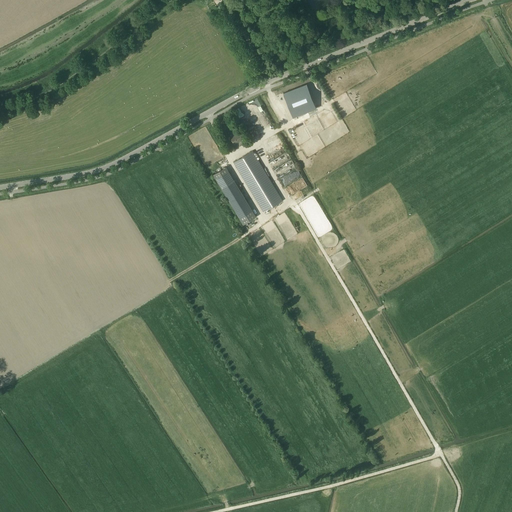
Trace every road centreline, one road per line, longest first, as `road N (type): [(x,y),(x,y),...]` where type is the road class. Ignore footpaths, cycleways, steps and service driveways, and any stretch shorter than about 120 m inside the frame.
road 1 (tertiary): [(0,187),(111,165),(263,83),(471,0)]
road 2 (track): [(441,454),(297,207),(291,203),(241,236)]
road 3 (track): [(217,511),(441,454),(460,487),(455,511)]
road 4 (track): [(289,202),(256,143),(230,158),(208,112)]
